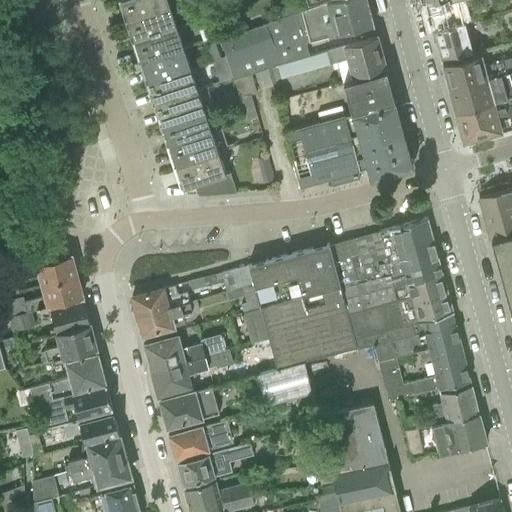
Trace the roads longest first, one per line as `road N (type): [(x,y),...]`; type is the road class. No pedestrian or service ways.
road 1 (residential): [(166,511),(102,269),(114,236),(148,221)]
road 2 (residential): [(148,221),(308,210),(442,171)]
road 3 (tertiary): [(511,429),(442,171)]
road 4 (residential): [(148,221),(76,0)]
road 5 (tertiary): [(442,171),(394,0)]
